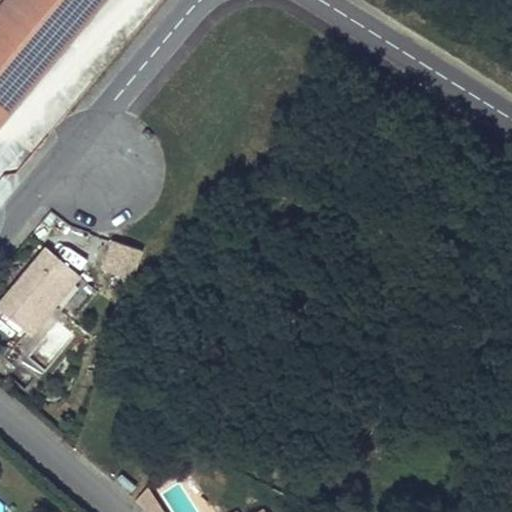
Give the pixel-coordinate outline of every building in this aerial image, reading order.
[(0,122),(102,0),(4,0),(0,5),(0,122)] [(99,267),(132,278),(142,246),(110,235),(99,267)] [(0,309),(29,334),(79,274),(46,246),(21,275),(25,279),(22,283),(18,280),(0,300),(0,309)] [(23,358),(42,374),(75,332),(57,317),(23,358)] [(135,486),(121,474),(117,479),(131,491),(135,486)]
